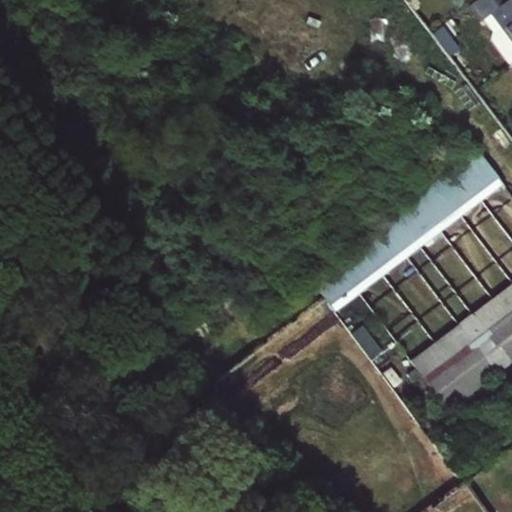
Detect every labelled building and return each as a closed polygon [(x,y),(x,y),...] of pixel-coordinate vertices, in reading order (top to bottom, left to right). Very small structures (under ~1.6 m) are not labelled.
[(492,14),(511,40),(511,0),(477,0),(473,4),(484,19),(492,14)] [(480,153),(310,281),(336,314),(505,187),(480,153)] [(511,361),(511,314),(487,333),(509,364),(511,361)] [(496,373),(473,344),(424,381),(447,411),(496,373)] [(230,459),(256,439),(242,421),(216,441),(230,459)]
